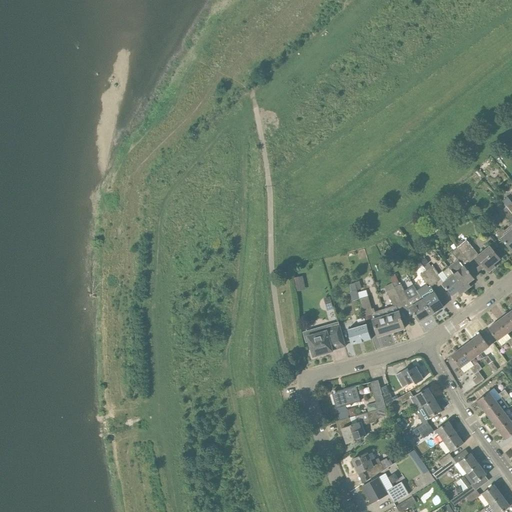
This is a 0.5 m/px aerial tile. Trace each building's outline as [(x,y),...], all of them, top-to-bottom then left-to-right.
[(511,212),(507,206),(500,211),(511,225),(511,224),(511,212)] [(511,228),(501,237),(511,251),(511,228)] [(470,263),(474,259),(476,258),(464,242),(458,247),(470,263)] [(501,259),(490,246),(476,258),(474,259),(479,265),(482,263),(489,272),(496,266),(494,264),(501,259)] [(457,259),(464,267),(465,266),(470,263),(458,247),(452,252),(457,259)] [(465,266),(464,267),(457,259),(448,267),(449,267),(466,290),(471,286),(469,283),(475,278),(465,266)] [(427,270),(436,283),(442,278),(433,266),(427,270)] [(461,294),(466,290),(449,267),(444,271),(443,271),(448,278),(442,283),(453,295),(458,291),(461,294)] [(429,288),(436,283),(427,270),(420,275),(429,288)] [(407,301),(409,300),(401,284),(394,287),(402,304),(407,301)] [(402,304),(394,287),(386,291),(393,307),(397,306),(402,304)] [(357,290),(350,292),(352,302),(360,299),(358,293),(357,290)] [(371,314),(373,313),(366,290),(358,293),(360,299),(365,316),(371,314)] [(443,307),(434,292),(422,299),(431,314),(443,307)] [(422,299),(419,294),(409,300),(407,301),(410,306),(419,321),(431,314),(422,299)] [(398,310),(397,306),(393,307),(384,310),(391,332),(405,328),(399,310),(398,310)] [(391,332),(384,310),(373,313),(371,314),(372,319),(378,337),(391,332)] [(508,333),(511,330),(511,319),(508,313),(498,320),(508,333)] [(502,345),(507,341),(511,338),(508,333),(498,320),(488,328),(498,341),(498,340),(502,345)] [(315,329),(304,332),(307,341),(309,340),(313,356),(333,351),(332,347),(344,343),(338,323),(325,326),(327,331),(316,334),(315,329)] [(352,344),(363,341),(372,339),(367,323),(348,329),(352,344)] [(471,341),(480,353),(494,343),(488,335),(484,338),(480,334),(471,341)] [(470,360),(480,353),(471,341),(461,348),(470,360)] [(477,377),(480,374),(479,371),(474,365),(470,360),(461,348),(451,355),(461,367),(464,372),(470,368),(477,377)] [(488,355),(483,358),(488,364),(494,372),(498,369),(488,355)] [(474,365),(479,371),(482,368),(478,362),(474,365)] [(396,375),(403,387),(414,381),(415,383),(423,379),(416,367),(409,371),(407,368),(396,375)] [(484,379),(480,374),(477,377),(473,380),(476,385),(484,379)] [(378,409),(386,407),(386,405),(381,388),(378,380),(377,380),(370,382),(378,409)] [(381,388),(386,405),(394,401),(386,385),(381,388)] [(332,392),(336,408),(360,401),(356,386),(336,391),(335,390),(334,390),(334,392),(332,392)] [(422,407),(435,399),(428,387),(415,395),(413,396),(410,391),(399,397),(402,403),(410,398),(417,410),(422,407)] [(484,410),(497,401),(490,391),(477,401),(484,410)] [(502,397),(505,401),(511,397),(508,393),(502,397)] [(492,420),(505,410),(509,406),(505,401),(502,397),(497,401),(484,410),(492,420)] [(435,399),(422,407),(429,418),(442,410),(435,399)] [(391,414),(386,407),(378,409),(351,417),(353,424),(339,429),(341,435),(344,434),(347,443),(366,437),(363,426),(376,422),(375,419),(385,416),(391,414)] [(498,429),(511,420),(508,416),(505,410),(492,420),(498,429)] [(511,419),(511,420),(498,429),(506,439),(511,434),(511,419)] [(417,427),(420,433),(431,426),(427,420),(417,427)] [(444,441),(456,432),(449,421),(436,429),(444,441)] [(420,433),(424,438),(434,431),(431,426),(420,433)] [(456,432),(444,441),(451,452),(464,443),(456,432)] [(372,461),(368,452),(353,459),(358,473),(367,469),(371,478),(384,469),(394,463),(393,459),(388,461),(387,459),(380,461),(379,458),(372,461)] [(439,461),(443,466),(453,458),(449,453),(439,461)] [(459,462),(457,463),(455,465),(462,476),(479,464),(471,453),(459,462)] [(446,471),(455,465),(457,463),(453,458),(443,466),(444,467),(446,471)] [(487,475),(479,464),(462,476),(459,478),(467,488),(473,485),(474,483),(474,484),(487,475)] [(379,478),(363,487),(373,504),(389,495),(395,504),(411,495),(403,483),(388,492),(379,478)] [(490,504),(502,495),(494,484),(482,493),(490,504)] [(463,500),(466,497),(476,490),(473,485),(467,488),(459,495),(463,500)] [(466,497),(470,502),(480,495),(476,490),(466,497)] [(484,511),(486,511),(502,511),(510,506),(502,495),(490,504),(480,511),(484,511)] [(396,506),(399,511),(400,511),(417,502),(413,496),(396,506)]
